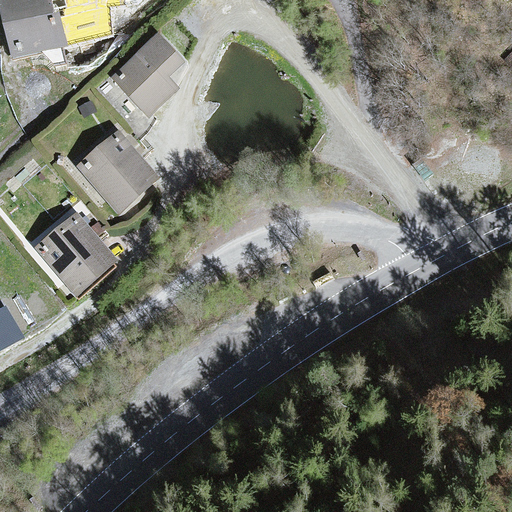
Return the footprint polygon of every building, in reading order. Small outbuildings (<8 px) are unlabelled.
[(60,0),(0,0),(0,41),(5,63),(60,48),(55,27),(66,24),(60,0)] [(154,40),(104,85),(140,125),(172,96),(162,86),(181,69),(154,40)] [(451,139),(446,175),(498,181),(502,145),(451,139)] [(113,140),(72,178),(114,223),(155,186),(113,140)] [(71,220),(32,253),(72,300),(111,267),(71,220)] [(0,354),(28,340),(9,303),(0,307),(0,354)]
